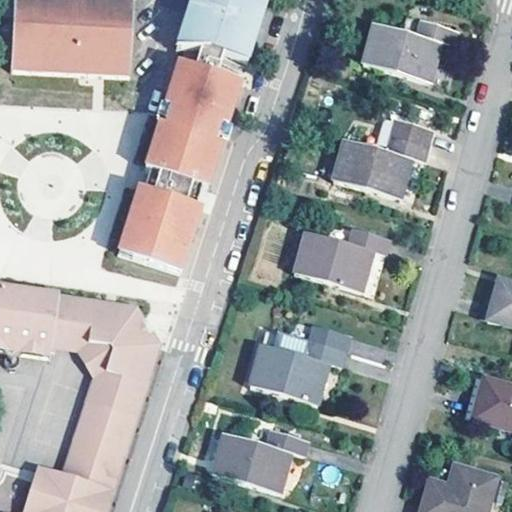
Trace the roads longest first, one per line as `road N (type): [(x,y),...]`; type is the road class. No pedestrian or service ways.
road 1 (residential): [(131,511),(305,0)]
road 2 (residential): [(511,9),(375,511)]
